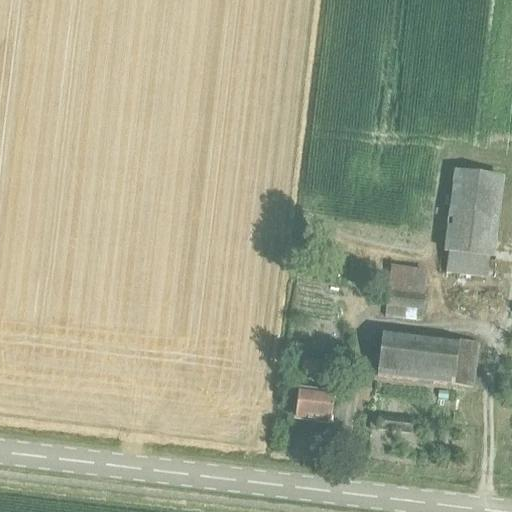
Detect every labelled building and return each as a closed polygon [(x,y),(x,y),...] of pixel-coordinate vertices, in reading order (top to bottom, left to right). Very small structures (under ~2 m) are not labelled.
[(446,275),(487,280),(499,180),(459,175),(446,275)] [(386,320),(423,324),(429,273),(392,269),(386,320)] [(378,379),(474,390),(479,347),(384,336),(378,379)] [(302,374),(325,378),(327,365),(304,362),(302,374)] [(298,423),(332,428),(336,395),(302,391),(298,423)] [(415,410),(417,397),(386,392),(384,406),(415,410)] [(372,433),(413,437),(414,424),(374,419),(372,433)]
